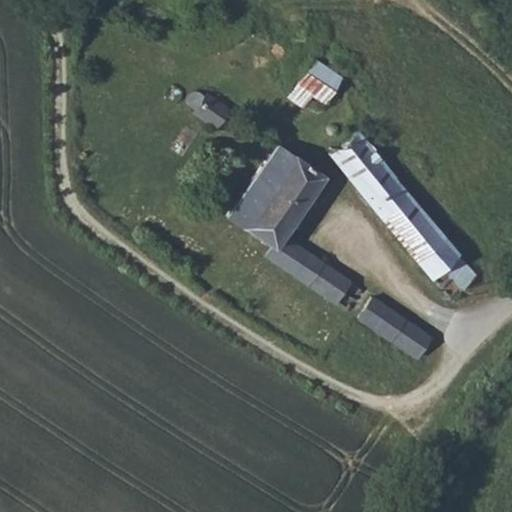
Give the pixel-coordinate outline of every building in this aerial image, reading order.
[(296,83),(288,96),(303,106),(310,96),(320,103),(337,77),(311,60),(296,83)] [(228,107),(207,92),(202,99),(198,92),(194,89),(192,89),(188,90),(185,93),(184,98),(186,102),(189,106),(193,105),(197,105),(193,111),(214,126),(228,107)] [(356,129),(326,154),(331,159),(334,163),(338,168),(341,172),(345,176),(349,182),(356,191),(360,196),(364,200),(368,205),(371,210),(375,214),(379,218),(383,223),(386,228),(390,232),(393,236),(397,242),(401,246),(405,252),(409,256),(412,261),(416,266),(420,270),(431,282),(433,280),(444,270),(461,288),(474,275),(457,256),(459,254),(416,203),(444,179),(433,165),(470,189),(489,161),(405,102),(385,132),(419,155),(393,176),(371,149),(373,148),(356,129)] [(277,143),(225,214),(271,245),(265,254),(336,305),(349,279),(284,234),(296,216),(301,219),(312,204),(307,201),(324,177),(277,143)] [(370,296),(356,319),(416,358),(431,336),(370,296)]
